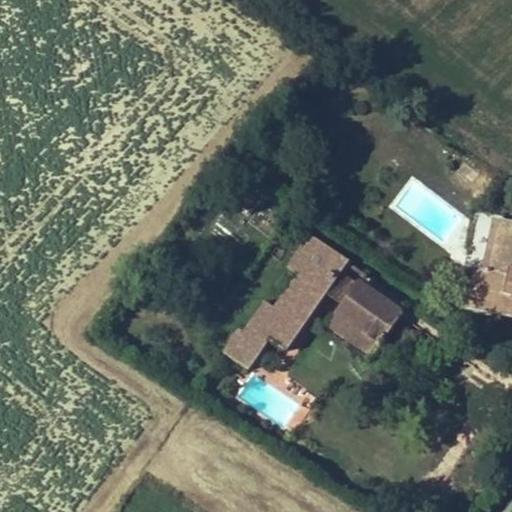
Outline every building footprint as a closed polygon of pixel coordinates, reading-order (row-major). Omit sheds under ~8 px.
[(480,318),(511,326),(511,230),(509,230),(496,277),(492,277),(480,318)] [(303,282),(325,250),(318,245),(295,277),(303,282)] [(303,282),(264,337),(289,355),(329,299),(347,312),(388,342),(405,318),(345,276),(351,268),(325,250),(303,282)] [(376,360),(388,342),(347,312),(334,331),(376,360)] [(297,436),(313,447),(333,419),(317,407),(297,436)]
